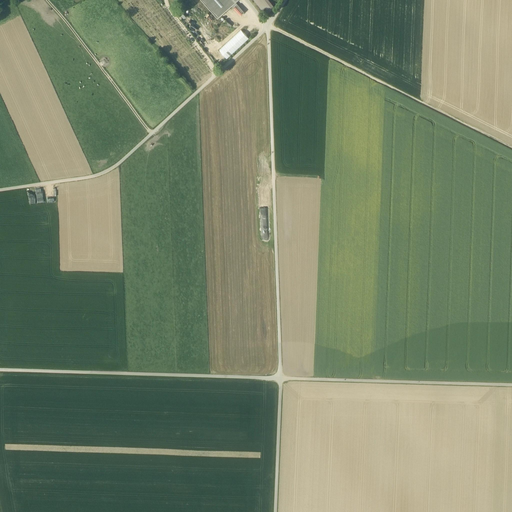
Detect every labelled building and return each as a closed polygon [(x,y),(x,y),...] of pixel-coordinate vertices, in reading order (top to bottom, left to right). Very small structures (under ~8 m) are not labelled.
[(235,2),(233,0),(201,0),(217,18),(235,2)] [(275,7),(268,0),(254,0),(266,14),(275,7)] [(238,16),(240,14),(234,7),(232,9),(238,16)] [(227,59),(251,38),(243,29),(219,50),(227,59)] [(46,190),(37,190),(37,202),(46,202),(46,190)]
